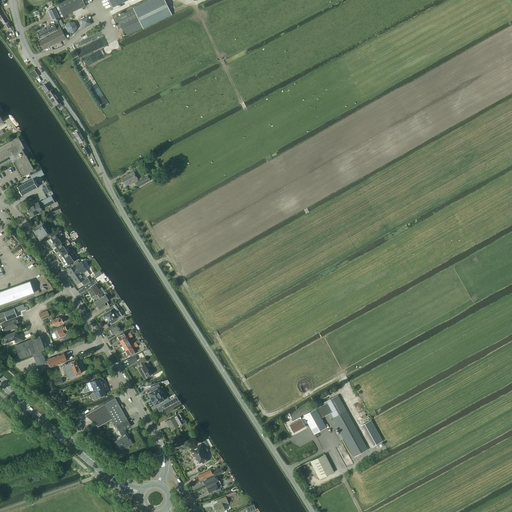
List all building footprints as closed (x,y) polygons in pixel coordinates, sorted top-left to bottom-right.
[(82,0),(66,0),(58,4),(63,16),(86,6),(82,0)] [(122,27),(126,36),(143,27),(143,28),(171,14),(164,0),(151,0),(134,9),(113,19),(118,29),(122,27)] [(48,12),(52,20),(59,17),(55,9),(48,12)] [(7,16),(1,20),(3,24),(5,23),(6,25),(4,26),(5,28),(7,27),(10,32),(13,30),(14,29),(9,22),(8,23),(8,22),(9,20),(7,16)] [(88,17),(81,20),(84,27),(91,24),(88,17)] [(44,36),(45,38),(47,37),(46,35),(57,30),(57,31),(61,29),(58,22),(49,26),(47,27),(37,32),(40,38),(44,36)] [(68,26),(65,31),(67,36),(73,36),(77,31),(74,26),(68,26)] [(47,37),(45,38),(37,42),(42,51),(66,39),(62,30),(47,37)] [(46,84),(41,87),(54,105),(55,106),(56,105),(60,102),(52,90),(51,89),(49,88),(46,84)] [(85,140),(79,130),(74,133),(75,134),(73,135),(79,144),(85,140)] [(0,161),(13,154),(14,156),(12,157),(13,159),(15,158),(16,160),(15,161),(23,176),(25,175),(34,170),(26,155),(22,149),(25,148),(18,137),(0,146),(0,161)] [(41,176),(44,175),(41,170),(30,176),(32,179),(33,181),(34,180),(37,185),(38,185),(43,182),(44,182),(41,176)] [(121,178),(125,186),(138,179),(134,171),(121,178)] [(150,180),(147,176),(137,182),(139,186),(150,180)] [(19,190),(20,192),(22,194),(21,195),(22,195),(38,187),(37,185),(34,180),(33,181),(32,179),(18,187),(17,187),(18,188),(19,190)] [(39,203),(42,209),(55,203),(51,196),(39,203)] [(39,211),(42,209),(39,203),(38,203),(27,209),(32,216),(40,212),(39,211)] [(33,230),(40,240),(49,234),(41,221),(35,225),(37,228),(33,230)] [(52,237),(46,241),(48,245),(50,244),(53,249),(62,243),(58,238),(60,237),(60,236),(58,233),(60,232),(61,231),(59,228),(57,228),(57,229),(55,230),(54,230),(57,234),(52,237)] [(56,253),(59,258),(68,252),(64,247),(66,246),(66,245),(64,242),(62,243),(53,249),(52,250),(54,254),(56,253)] [(68,252),(59,258),(58,259),(60,263),(62,262),(66,267),(74,262),(71,256),(72,256),(72,254),(70,251),(68,252)] [(80,264),(78,261),(72,265),(73,267),(68,271),(70,275),(71,276),(77,284),(81,281),(84,286),(85,286),(89,283),(90,282),(83,272),(87,270),(84,266),(83,265),(81,262),(80,264)] [(89,283),(85,286),(84,286),(82,287),(85,291),(88,290),(88,291),(92,297),(93,296),(94,297),(95,296),(94,296),(96,294),(99,298),(103,295),(96,285),(98,283),(97,281),(99,280),(98,277),(90,282),(89,283)] [(30,281),(0,291),(0,304),(34,293),(30,281)] [(95,308),(97,312),(108,304),(106,302),(109,300),(105,295),(95,302),(97,306),(95,308)] [(107,313),(103,315),(109,323),(110,322),(112,321),(113,323),(116,321),(115,319),(116,318),(117,319),(121,316),(117,310),(116,311),(113,306),(105,310),(107,313)] [(14,308),(4,312),(7,321),(17,317),(14,308)] [(62,320),(62,319),(61,319),(60,317),(53,320),(51,315),(50,316),(47,310),(40,314),(42,319),(48,316),(52,324),(54,323),(55,326),(63,322),(63,321),(62,320)] [(20,321),(18,318),(1,324),(4,331),(17,326),(16,323),(20,321)] [(59,329),(54,331),(58,338),(60,337),(67,334),(68,333),(67,331),(67,330),(67,329),(66,327),(65,327),(65,326),(63,327),(63,325),(58,327),(59,329)] [(111,329),(113,334),(120,331),(118,326),(111,329)] [(124,333),(117,336),(120,341),(132,334),(135,333),(133,330),(131,332),(127,334),(128,335),(126,336),(124,333)] [(2,337),(3,340),(1,340),(2,344),(14,340),(15,343),(24,340),(22,336),(19,338),(16,331),(2,337)] [(132,334),(120,341),(123,346),(129,342),(128,339),(133,336),(132,334)] [(20,359),(32,354),(41,351),(45,349),(40,336),(15,345),(20,359)] [(129,342),(123,346),(126,351),(137,344),(136,342),(133,344),(133,345),(131,346),(129,342)] [(137,344),(126,351),(128,356),(135,352),(132,348),(135,347),(135,348),(138,346),(137,344)] [(41,351),(32,354),(39,371),(50,366),(50,367),(67,361),(64,353),(47,359),(47,360),(45,360),(43,355),(42,355),(41,351)] [(146,361),(144,358),(137,362),(139,365),(140,365),(141,367),(139,369),(144,379),(151,375),(145,365),(145,366),(143,363),(146,361)] [(76,361),(74,360),(66,364),(63,365),(68,378),(81,373),(82,371),(81,369),(79,369),(79,368),(76,361)] [(90,382),(87,383),(90,391),(93,390),(106,385),(105,382),(104,380),(102,381),(102,382),(101,382),(101,381),(100,378),(99,379),(90,382)] [(313,388),(313,386),(313,385),(312,383),(311,382),(310,380),(309,380),(308,379),(307,378),(305,378),(303,378),(301,378),(300,379),(299,380),(298,381),(297,383),(296,384),(296,386),(296,388),(297,390),(297,391),(298,392),(300,394),(301,394),(303,395),(304,395),(306,395),(307,394),(309,394),(310,392),(311,391),(312,390),(313,388)] [(151,392),(149,393),(151,397),(151,398),(152,401),(153,401),(155,405),(164,400),(162,397),(160,394),(159,392),(157,389),(158,388),(158,389),(159,388),(160,387),(158,384),(149,388),(151,392)] [(94,392),(91,394),(93,401),(105,397),(104,395),(106,394),(104,391),(105,390),(106,391),(108,390),(106,385),(93,390),(94,392)] [(316,409),(304,416),(304,417),(308,423),(314,434),(326,427),(321,417),(329,413),(354,457),(368,449),(338,395),(323,403),(324,405),(316,409)] [(171,400),(160,406),(162,410),(178,401),(176,397),(171,401),(171,400)] [(123,430),(125,429),(126,429),(131,426),(115,398),(92,411),(92,409),(89,411),(90,412),(85,415),(98,427),(112,419),(123,437),(115,441),(117,446),(121,444),(124,449),(128,447),(128,446),(132,443),(133,444),(130,438),(129,439),(123,430)] [(164,409),(167,414),(182,405),(182,404),(180,401),(164,409)] [(166,421),(169,426),(172,424),(173,426),(172,426),(174,429),(182,424),(183,425),(184,425),(185,424),(186,423),(186,422),(185,421),(185,420),(185,421),(184,420),(183,420),(182,419),(182,418),(179,414),(166,421)] [(293,423),(289,425),(294,433),(299,430),(299,429),(301,428),(301,429),(306,426),(305,425),(308,423),(304,417),(301,418),(300,417),(292,421),(293,423)] [(201,444),(190,451),(193,455),(195,454),(199,462),(202,461),(203,463),(207,460),(202,451),(204,449),(201,444)] [(207,486),(218,481),(216,476),(223,473),(222,469),(213,473),(215,476),(204,481),(207,486)] [(200,480),(207,477),(212,475),(210,470),(205,472),(197,476),(200,480)] [(221,491),(219,484),(220,484),(219,481),(218,481),(207,486),(209,493),(215,490),(216,493),(221,491)] [(216,511),(221,511),(225,511),(223,505),(228,503),(226,497),(218,500),(220,503),(214,506),(216,511)]
